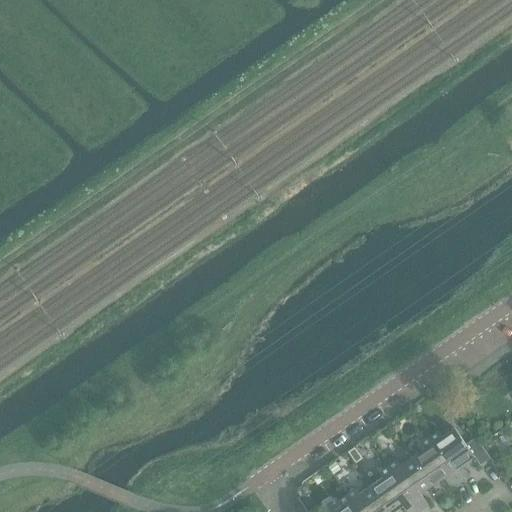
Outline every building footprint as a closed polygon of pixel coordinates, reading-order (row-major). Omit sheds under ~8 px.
[(429,438),(461,484),(470,478),(462,465),(473,457),(480,466),(490,459),(475,438),(465,445),(454,428),(442,437),(438,432),(429,438)] [(452,491),(461,484),(429,438),(420,445),(423,449),(412,457),(432,486),(443,478),(452,491)] [(354,448),(348,452),(355,462),(361,458),(354,448)] [(420,494),(432,486),(412,457),(400,465),(397,461),(388,467),(419,511),(420,511),(429,506),(420,494)] [(328,468),(333,476),(341,470),(335,463),(328,468)] [(405,511),(419,511),(388,467),(378,474),(381,478),(370,486),(388,511),(394,511),(402,507),(405,511)] [(388,511),(370,486),(359,494),(355,490),(347,496),(357,511),(388,511)] [(357,511),(347,496),(337,502),(340,507),(333,511),(357,511)]
